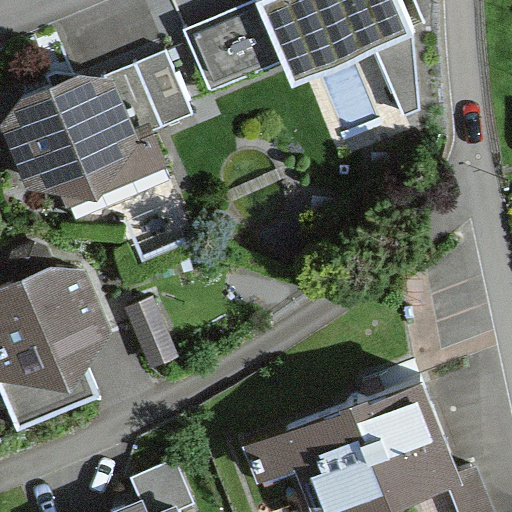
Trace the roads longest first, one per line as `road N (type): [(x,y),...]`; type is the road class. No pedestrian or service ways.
road 1 (residential): [(479,187),(352,289),(143,413),(0,476)]
road 2 (residential): [(459,0),(479,187)]
road 3 (residential): [(479,187),(511,332)]
